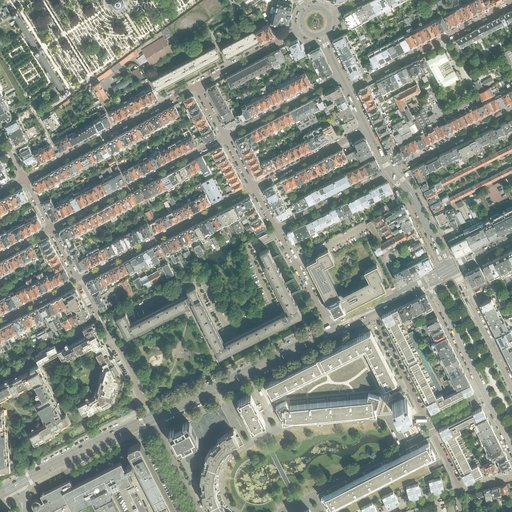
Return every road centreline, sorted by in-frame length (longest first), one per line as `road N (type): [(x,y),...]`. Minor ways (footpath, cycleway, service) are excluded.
road 1 (secondary): [(153,421),(333,333)]
road 2 (secondary): [(329,325),(150,414)]
road 3 (residential): [(461,490),(372,313)]
road 4 (residential): [(225,137),(50,228)]
road 5 (residential): [(78,279),(252,187)]
road 6 (residential): [(23,178),(196,85)]
road 7 (residential): [(347,87),(511,0)]
road 8 (residential): [(428,282),(511,447)]
road 9 (secondary): [(150,414),(17,479)]
road 10 (secondary): [(21,485),(153,421)]
road 11 (residential): [(511,108),(390,172)]
road 12 (residential): [(511,390),(453,269)]
road 13 (residential): [(225,137),(341,74)]
road 14 (residential): [(367,127),(252,187)]
road 15 (residential): [(390,172),(275,229)]
road 16 (residential): [(196,85),(302,28)]
